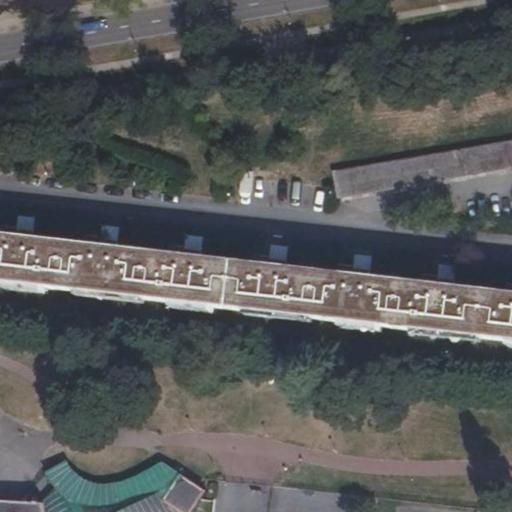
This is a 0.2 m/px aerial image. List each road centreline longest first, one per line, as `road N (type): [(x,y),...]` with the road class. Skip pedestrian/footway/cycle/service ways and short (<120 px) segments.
road 1 (residential): [(0,185),(511,243)]
road 2 (primary): [(0,48),(287,0)]
